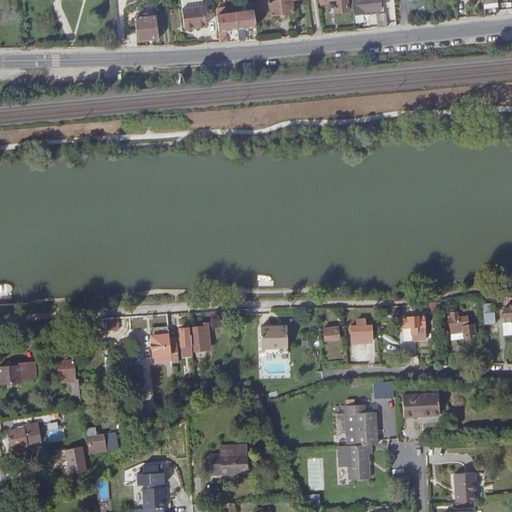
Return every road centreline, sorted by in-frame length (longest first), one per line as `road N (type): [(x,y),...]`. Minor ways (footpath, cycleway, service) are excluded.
road 1 (tertiary): [(0,60),(261,51),(511,24)]
road 2 (residential): [(511,377),(343,370)]
